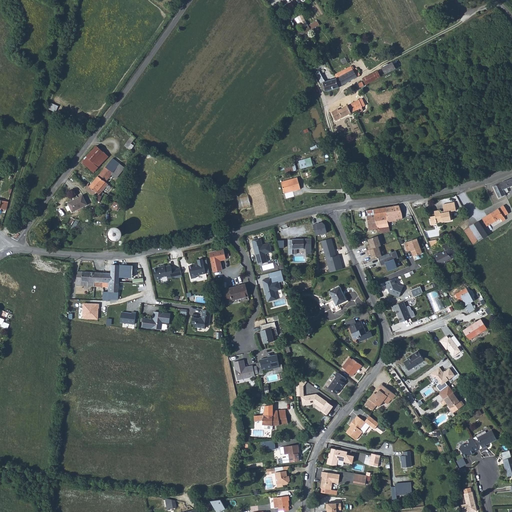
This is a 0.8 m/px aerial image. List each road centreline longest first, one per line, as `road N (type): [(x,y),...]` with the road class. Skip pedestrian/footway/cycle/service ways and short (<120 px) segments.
road 1 (residential): [(332,207),(384,345),(317,448),(307,511)]
road 2 (unclassified): [(13,247),(189,0)]
road 3 (track): [(5,251),(9,210),(71,0)]
road 4 (tertiary): [(13,247),(127,254),(229,234)]
road 5 (track): [(0,466),(38,480),(186,501),(199,511)]
road 6 (tertiary): [(332,207),(415,197),(511,171)]
road 7 (track): [(324,104),(461,22)]
